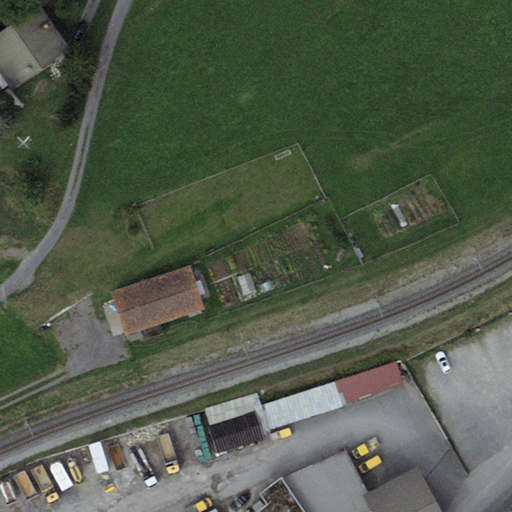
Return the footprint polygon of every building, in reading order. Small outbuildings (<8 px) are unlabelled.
[(38,4),(10,25),(42,68),(70,47),(38,4)] [(10,25),(0,31),(0,70),(13,89),(42,68),(10,25)] [(190,264),(110,291),(125,334),(205,307),(190,264)] [(397,367),(258,410),(266,434),(405,391),(397,367)] [(254,412),(210,426),(219,452),(262,437),(254,412)] [(281,477),(305,511),(371,511),(362,495),(368,492),(346,449),(281,477)] [(441,511),(417,466),(368,492),(362,495),(371,511),(441,511)] [(305,511),(281,477),(260,493),(268,503),(257,511),(305,511)]
